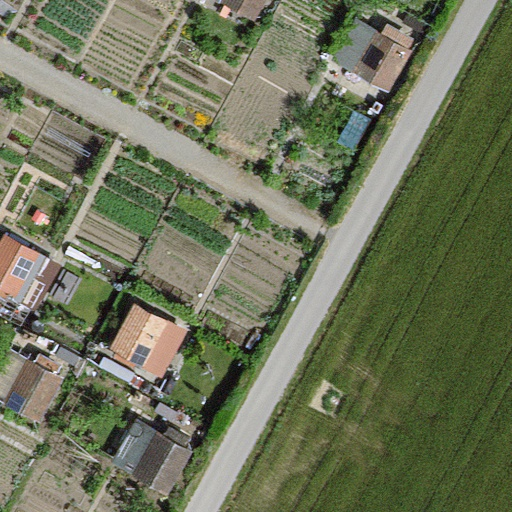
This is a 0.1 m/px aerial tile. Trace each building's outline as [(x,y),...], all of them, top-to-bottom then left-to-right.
[(235,0),(267,16),(274,0),(235,0)] [(346,54),(400,84),(425,39),(370,9),(346,54)] [(0,256),(0,283),(35,301),(62,247),(16,224),(0,256)] [(177,376),(202,320),(144,295),(119,350),(177,376)] [(28,379),(72,380),(73,354),(30,352),(28,379)]
